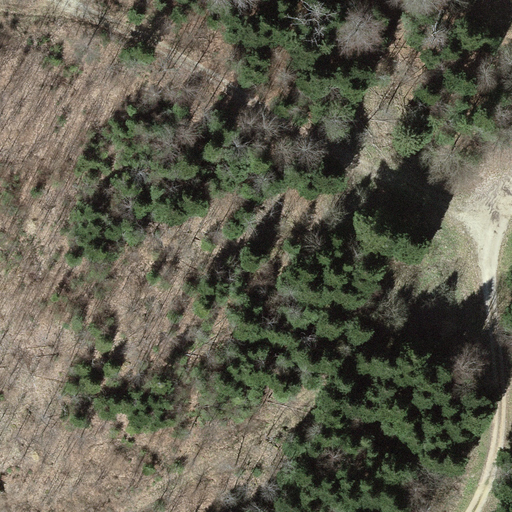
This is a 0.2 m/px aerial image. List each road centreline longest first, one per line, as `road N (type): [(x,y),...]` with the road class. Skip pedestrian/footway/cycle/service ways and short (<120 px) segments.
road 1 (track): [(487,230),(60,0)]
road 2 (track): [(487,230),(499,409),(494,466),(470,511)]
